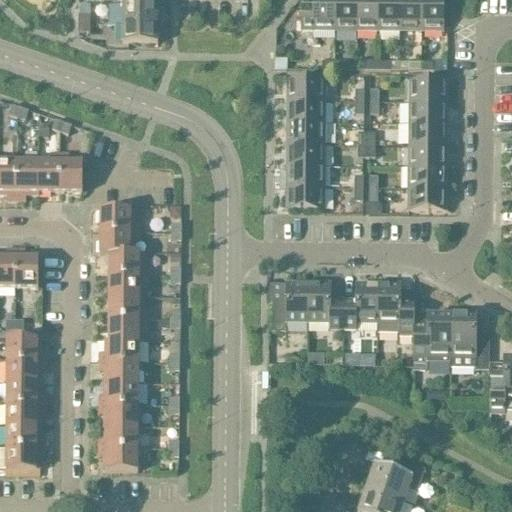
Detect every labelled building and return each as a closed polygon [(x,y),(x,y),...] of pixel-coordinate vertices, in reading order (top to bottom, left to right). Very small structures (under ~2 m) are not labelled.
[(334,33),(334,0),(312,0),(312,9),(300,9),(300,33),(334,33)] [(356,34),(355,0),(334,0),(334,33),(356,34)] [(376,34),(376,0),(355,0),(356,34),(376,34)] [(400,34),(399,0),(376,0),(376,34),(400,34)] [(421,34),(421,0),(399,0),(400,34),(421,34)] [(443,35),(443,0),(421,0),(421,34),(443,35)] [(156,27),(157,8),(122,7),(122,26),(156,27)] [(90,26),(90,17),(78,17),(78,26),(90,26)] [(90,35),(90,26),(78,26),(78,35),(90,35)] [(156,46),(156,27),(122,26),(121,46),(156,46)] [(274,60),(274,73),(285,73),(286,67),(280,61),(274,60)] [(334,73),(334,65),(321,65),(321,73),(334,73)] [(346,74),(346,65),(334,65),(334,73),(346,74)] [(376,74),(376,66),(363,65),(363,74),(376,74)] [(390,74),(390,66),(376,66),(376,74),(390,74)] [(421,74),(421,66),(408,66),(408,74),(421,74)] [(432,74),(432,66),(421,66),(421,74),(432,74)] [(323,105),(324,83),(287,83),(287,105),(323,105)] [(444,106),(445,84),(410,84),(409,106),(444,106)] [(362,106),(362,94),(353,93),(353,105),(362,106)] [(376,106),(376,94),(368,93),(368,106),(376,106)] [(323,127),(323,105),(287,105),(287,127),(323,127)] [(362,118),(362,106),(353,105),(353,118),(362,118)] [(376,118),(376,106),(368,106),(368,118),(376,118)] [(444,128),(444,106),(409,106),(409,128),(444,128)] [(17,121),(20,112),(12,109),(9,118),(17,121)] [(25,124),(28,115),(28,114),(20,112),(17,121),(25,124)] [(60,136),(63,126),(55,124),(52,133),(60,136)] [(68,138),(71,130),(71,129),(63,126),(60,136),(68,138)] [(38,127),(38,140),(48,140),(48,127),(38,127)] [(323,149),(323,127),(287,127),(287,148),(323,149)] [(444,150),(444,128),(409,128),(409,150),(444,150)] [(364,149),(364,137),(355,137),(355,149),(364,149)] [(372,149),(372,137),(364,137),(364,149),(372,149)] [(322,170),(323,149),(287,148),(286,170),(322,170)] [(364,162),(364,149),(355,149),(355,162),(364,162)] [(372,162),(372,149),(364,149),(364,162),(372,162)] [(444,172),(444,150),(409,150),(409,171),(444,172)] [(59,197),(60,157),(51,157),(51,162),(37,162),(37,166),(38,166),(37,196),(39,196),(59,197)] [(82,197),(82,162),(69,162),(69,157),(60,157),(59,197),(82,197)] [(16,205),(17,165),(0,165),(0,199),(7,199),(7,205),(16,205)] [(37,196),(38,166),(37,166),(17,165),(16,205),(25,205),(25,200),(39,200),(39,196),(37,196)] [(322,191),(322,170),(286,170),(286,191),(322,191)] [(443,192),(444,172),(409,171),(409,192),(443,192)] [(361,192),(361,180),(353,179),(353,192),(361,192)] [(376,192),(376,180),(367,180),(367,192),(376,192)] [(322,214),(322,191),(286,191),(286,213),(322,214)] [(361,204),(361,192),(353,192),(352,204),(361,204)] [(376,204),(376,192),(367,192),(367,204),(376,204)] [(443,215),(443,192),(409,192),(408,214),(443,215)] [(180,210),(169,210),(169,215),(174,221),(180,221),(180,210)] [(134,227),(134,213),(99,213),(99,235),(139,236),(139,227),(134,227)] [(180,236),(180,228),(170,228),(170,236),(180,236)] [(134,256),(134,245),(139,245),(139,236),(99,235),(98,258),(108,258),(108,257),(134,258),(134,256)] [(180,245),(180,236),(170,236),(170,245),(180,245)] [(0,292),(15,292),(15,252),(6,252),(6,258),(0,257),(0,292)] [(37,293),(38,258),(24,258),(24,252),(15,252),(15,292),(37,293)] [(143,270),(143,257),(134,256),(134,258),(108,257),(108,258),(108,279),(148,279),(148,270),(143,270)] [(180,256),(169,256),(169,265),(180,265),(180,256)] [(180,280),(180,271),(170,271),(170,280),(180,280)] [(143,302),(143,288),(148,288),(148,279),(108,279),(108,301),(143,302)] [(180,289),(180,280),(170,280),(169,289),(180,289)] [(307,326),(308,287),(285,287),(285,303),(272,303),(271,335),(286,335),(286,325),(307,326)] [(342,333),(343,304),(330,303),(330,288),(308,287),(307,326),(328,326),(328,333),(342,333)] [(377,326),(378,288),(355,288),(355,304),(343,304),(342,333),(356,333),(356,326),(377,326)] [(413,340),(413,304),(400,304),(400,288),(378,288),(377,326),(377,336),(399,336),(398,340),(413,340)] [(143,314),(143,302),(108,301),(107,323),(147,323),(147,314),(143,314)] [(179,324),(179,315),(170,315),(170,324),(179,324)] [(450,366),(451,320),(426,320),(426,332),(423,332),(420,341),(413,341),(412,373),(426,373),(426,365),(449,366),(450,366)] [(488,374),(488,342),(475,342),(476,320),(451,320),(450,366),(449,366),(449,371),(474,371),(474,374),(488,374)] [(142,346),(142,333),(147,333),(147,323),(107,323),(107,344),(107,345),(138,345),(138,346),(142,346)] [(179,332),(179,324),(170,324),(170,332),(179,332)] [(14,334),(14,325),(6,325),(6,334),(14,334)] [(23,334),(23,325),(14,325),(14,334),(23,334)] [(41,356),(41,343),(6,343),(6,364),(45,365),(45,356),(41,356)] [(138,367),(138,346),(138,345),(107,345),(107,344),(104,344),(104,358),(99,358),(99,367),(138,367)] [(179,367),(179,358),(169,358),(169,367),(179,367)] [(511,413),(511,362),(503,363),(503,384),(490,384),(489,416),(504,416),(504,414),(511,413)] [(40,387),(40,374),(45,374),(45,365),(6,364),(6,386),(40,387)] [(355,364),(344,364),(344,373),(355,373),(355,364)] [(138,388),(138,367),(99,367),(99,376),(104,376),(104,388),(138,388)] [(179,376),(179,367),(169,367),(169,376),(179,376)] [(40,399),(40,387),(6,386),(6,408),(45,408),(45,399),(40,399)] [(138,410),(138,388),(104,388),(104,401),(99,401),(99,409),(138,410)] [(179,410),(179,402),(169,402),(169,410),(179,410)] [(40,430),(40,418),(45,418),(45,408),(6,408),(6,430),(40,430)] [(138,432),(138,410),(99,409),(98,419),(104,419),(104,432),(138,432)] [(179,419),(179,410),(169,410),(169,419),(179,419)] [(40,442),(40,430),(6,430),(6,451),(45,452),(45,442),(40,442)] [(138,453),(138,432),(104,432),(104,444),(98,444),(98,453),(138,453)] [(178,453),(178,445),(168,444),(168,453),(178,453)] [(40,474),(40,460),(45,460),(45,452),(6,451),(5,474),(40,474)] [(138,475),(138,453),(98,453),(98,462),(103,462),(103,475),(138,475)] [(178,461),(178,453),(168,453),(168,461),(178,461)] [(417,494),(425,472),(391,461),(388,472),(374,467),(365,492),(403,505),(408,491),(417,494)] [(400,511),(403,505),(365,492),(358,511),(400,511)]
